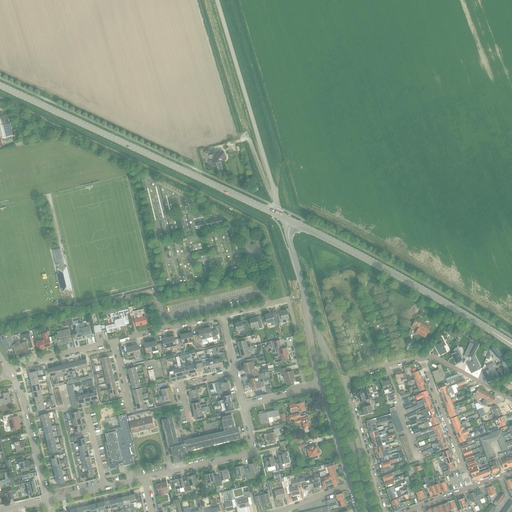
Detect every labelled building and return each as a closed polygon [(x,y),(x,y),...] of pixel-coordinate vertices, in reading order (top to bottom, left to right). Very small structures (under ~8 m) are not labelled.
[(8,114),(1,116),(6,137),(16,135),(15,130),(12,130),(8,114)] [(217,153),(210,155),(211,158),(215,157),(216,162),(217,162),(218,163),(217,164),(219,171),(223,170),(220,161),(226,159),(227,158),(226,156),(225,156),(224,152),(223,152),(222,151),(217,152),(217,153)] [(61,249),(53,250),(57,266),(58,266),(59,269),(64,290),(65,290),(65,292),(70,290),(69,287),(70,287),(66,271),(61,249)] [(143,290),(144,294),(142,295),(141,291),(125,295),(126,297),(125,298),(125,301),(139,297),(139,298),(154,294),(152,288),(143,290)] [(123,295),(115,297),(116,304),(124,302),(123,295)] [(147,324),(145,316),(143,317),(142,314),(145,313),(144,309),(133,311),(132,307),(129,307),(131,316),(134,315),(137,326),(147,324)] [(128,309),(125,310),(118,312),(120,319),(116,320),(115,320),(114,320),(115,324),(106,326),(107,333),(121,330),(120,327),(126,325),(126,324),(129,324),(127,314),(129,314),(128,309)] [(287,310),(277,313),(280,324),(287,322),(286,319),(289,318),(287,310)] [(278,324),(275,313),(266,315),(268,323),(271,323),(271,326),(278,324)] [(65,324),(71,321),(68,315),(63,318),(65,324)] [(260,317),(250,319),(252,327),(255,326),(256,330),(263,328),(260,317)] [(416,320),(412,327),(418,330),(417,332),(424,336),(428,330),(421,325),(422,324),(416,320)] [(248,331),(246,323),(243,324),(242,321),(235,323),(237,331),(241,330),(241,333),(248,331)] [(92,334),(91,331),(90,326),(85,327),(84,323),(80,324),(81,328),(76,329),(77,334),(75,334),(76,341),(83,339),(82,336),(87,335),(88,338),(91,337),(90,334),(92,334)] [(93,326),(95,333),(101,332),(100,325),(93,326)] [(210,328),(205,329),(207,341),(213,340),(213,339),(216,339),(214,330),(211,331),(210,328)] [(57,345),(69,342),(68,336),(71,335),(69,329),(57,332),(58,335),(55,335),(57,345)] [(199,334),(196,334),(198,343),(202,342),(202,343),(207,341),(205,329),(199,331),(199,334)] [(198,343),(196,334),(193,335),(192,332),(187,334),(189,343),(192,342),(193,344),(198,343)] [(2,335),(0,335),(0,340),(6,351),(7,350),(7,349),(13,348),(12,343),(13,343),(11,333),(3,335),(2,335)] [(23,342),(13,345),(15,355),(26,352),(25,350),(29,349),(33,347),(30,333),(22,335),(23,342)] [(44,340),(39,341),(39,340),(36,341),(37,346),(40,346),(41,349),(51,347),(49,339),(47,333),(43,334),(44,340)] [(181,338),(178,339),(180,347),(186,346),(185,343),(189,343),(187,334),(181,335),(181,338)] [(174,336),(168,338),(171,347),(174,346),(175,349),(180,347),(178,339),(175,340),(174,336)] [(237,339),(240,349),(251,346),(250,343),(247,344),(246,341),(247,340),(246,337),(237,339)] [(163,342),(160,343),(162,352),(168,350),(167,348),(171,347),(168,338),(163,339),(163,342)] [(440,355),(447,352),(444,346),(446,345),(442,338),(440,339),(442,343),(436,346),(440,355)] [(274,342),(275,346),(276,351),(278,350),(280,356),(275,358),(276,362),(288,359),(287,353),(288,353),(287,348),(282,349),(280,340),(274,342)] [(162,352),(160,343),(157,344),(156,341),(150,342),(153,351),(158,350),(159,352),(162,352)] [(153,351),(150,342),(145,344),(145,347),(142,348),(144,356),(147,355),(147,353),(153,351)] [(269,342),(263,348),(266,351),(272,345),(269,342)] [(138,345),(132,347),(135,356),(140,354),(141,357),(144,356),(142,348),(139,348),(138,345)] [(252,349),(251,346),(240,349),(242,359),(251,357),(250,353),(249,353),(248,350),(252,349)] [(135,359),(135,356),(132,347),(126,348),(127,351),(124,352),(126,360),(129,360),(130,361),(135,359)] [(455,353),(452,354),(456,364),(462,361),(461,357),(463,357),(458,348),(457,347),(455,348),(455,349),(454,350),(455,353)] [(491,350),(498,358),(502,355),(494,347),(491,350)] [(473,361),(467,364),(472,373),(480,369),(481,367),(475,355),(473,356),(471,357),(473,361)] [(102,358),(103,365),(110,363),(109,357),(102,358)] [(203,363),(202,360),(201,357),(199,358),(199,360),(196,361),(196,362),(198,372),(204,370),(203,363)] [(202,360),(203,363),(204,370),(211,369),(209,361),(208,358),(202,360)] [(223,366),(223,364),(221,358),(215,360),(217,367),(223,366)] [(242,367),(242,369),(254,366),(252,358),(243,360),(245,367),(242,367)] [(80,361),(82,369),(88,367),(86,360),(80,361)] [(489,370),(483,372),(487,382),(497,377),(493,369),(496,367),(493,362),(487,365),(489,370)] [(69,372),(68,364),(61,366),(63,373),(64,377),(70,375),(69,372)] [(194,365),(188,366),(190,374),(196,372),(194,365)] [(441,373),(443,373),(440,365),(438,366),(439,370),(433,372),(437,382),(443,379),(441,373)] [(254,366),(242,369),(243,371),(245,370),(246,374),(249,373),(249,376),(259,374),(258,371),(255,371),(254,366)] [(29,373),(31,379),(38,378),(36,371),(40,371),(39,367),(32,369),(33,372),(29,373)] [(55,367),(49,369),(51,376),(54,375),(55,379),(58,378),(57,375),(55,367)] [(130,376),(137,374),(135,367),(128,369),(130,376)] [(287,368),(281,369),(282,374),(284,374),(287,384),(294,382),(292,376),(294,376),(292,371),(288,372),(287,368)] [(169,371),(171,378),(177,377),(175,369),(169,371)] [(84,380),(93,378),(91,371),(88,372),(89,376),(84,377),(84,380)] [(396,378),(401,377),(401,379),(402,378),(403,381),(406,380),(405,373),(403,373),(403,371),(395,372),(396,378)] [(415,379),(422,377),(420,371),(413,373),(415,379)] [(259,374),(249,376),(251,382),(248,383),(249,385),(260,382),(259,374)] [(38,378),(31,379),(32,386),(39,384),(39,381),(43,379),(43,377),(38,378)] [(416,382),(417,385),(424,382),(422,377),(415,379),(408,382),(408,385),(416,382)] [(138,380),(131,382),(133,388),(140,386),(138,380)] [(390,392),(393,391),(389,380),(382,383),(384,390),(388,389),(390,392)] [(458,387),(462,385),(463,388),(468,386),(466,383),(465,380),(457,383),(458,387)] [(217,385),(216,385),(218,391),(219,394),(221,394),(230,392),(228,382),(217,385)] [(260,382),(249,385),(249,387),(252,386),(252,389),(255,389),(255,392),(262,390),(260,382)] [(414,390),(415,393),(427,389),(424,382),(417,385),(419,390),(418,390),(417,389),(414,390)] [(160,397),(163,396),(172,394),(171,388),(168,388),(166,383),(158,385),(159,391),(158,391),(160,397)] [(448,387),(447,388),(446,386),(439,388),(441,393),(453,389),(451,385),(448,386),(448,387)] [(95,399),(98,399),(96,388),(93,388),(94,392),(90,393),(92,400),(93,401),(95,400),(95,399)] [(109,389),(107,390),(108,393),(110,392),(110,396),(111,400),(117,398),(117,394),(118,394),(116,388),(109,389)] [(140,388),(133,390),(135,396),(142,395),(140,388)] [(189,391),(191,401),(200,399),(200,396),(198,396),(198,393),(201,392),(200,388),(189,391)] [(365,400),(366,403),(374,401),(373,397),(372,397),(371,394),(370,394),(368,388),(366,389),(367,392),(358,394),(360,401),(365,400)] [(479,388),(475,394),(481,397),(484,391),(479,388)] [(441,393),(443,398),(450,396),(450,395),(454,394),(453,389),(441,393)] [(75,395),(76,398),(77,401),(77,403),(79,402),(79,403),(86,402),(84,394),(83,390),(80,391),(81,395),(78,396),(78,394),(75,395)] [(427,391),(416,395),(417,400),(422,398),(429,395),(427,391)] [(490,395),(484,391),(481,397),(484,399),(483,401),(482,404),(484,405),(490,395)] [(0,398),(0,405),(11,403),(9,392),(2,393),(3,398),(0,398)] [(217,401),(212,403),(213,406),(218,405),(221,404),(232,401),(230,392),(221,394),(222,397),(223,397),(224,400),(217,401)] [(172,394),(163,396),(165,402),(162,402),(163,405),(171,403),(171,400),(174,399),(172,394)] [(423,400),(416,402),(418,405),(424,403),(431,400),(429,395),(422,398),(423,400)] [(496,398),(490,395),(484,405),(486,406),(487,404),(489,401),(492,403),(496,398)] [(201,402),(200,399),(191,401),(194,410),(205,408),(208,407),(207,404),(201,405),(200,402),(201,402)] [(143,401),(136,403),(138,409),(144,408),(144,410),(148,409),(147,404),(144,404),(143,401)] [(232,401),(221,404),(222,407),(223,410),(225,410),(226,413),(235,411),(232,401)] [(375,404),(374,401),(366,403),(367,406),(362,408),(364,414),(373,412),(371,405),(375,404)] [(44,402),(37,404),(38,411),(45,409),(44,402)] [(291,412),(298,410),(299,413),(306,411),(303,402),(294,405),(293,404),(289,406),(291,412)] [(422,414),(434,409),(433,405),(425,407),(426,409),(421,411),(422,414)] [(205,408),(194,410),(196,420),(205,418),(204,415),(203,415),(202,412),(206,411),(205,408)] [(489,416),(490,419),(502,415),(499,408),(491,411),(493,414),(489,416)] [(259,412),(259,413),(262,425),(262,426),(263,426),(270,424),(269,418),(280,415),(278,409),(274,410),(274,411),(264,413),(263,412),(263,411),(259,412)] [(72,416),(73,420),(80,418),(79,412),(72,413),(71,412),(69,413),(70,417),(72,416)] [(49,413),(48,413),(41,415),(43,422),(50,420),(49,413)] [(13,414),(2,416),(3,420),(4,421),(8,420),(10,426),(6,426),(8,431),(11,430),(20,428),(18,421),(19,421),(18,416),(14,417),(13,414)] [(122,428),(121,428),(122,429),(129,428),(126,414),(126,415),(122,415),(119,416),(119,418),(122,428)] [(428,422),(431,421),(438,418),(436,414),(427,417),(421,420),(422,422),(425,421),(426,423),(428,422)] [(450,419),(452,424),(459,421),(458,419),(463,417),(462,414),(450,419)] [(223,419),(222,420),(223,424),(224,431),(226,431),(231,430),(235,429),(233,422),(232,415),(227,416),(223,417),(223,419)] [(166,419),(162,420),(164,427),(165,434),(167,441),(168,448),(171,447),(171,448),(172,448),(174,455),(174,456),(179,455),(185,454),(187,453),(187,451),(193,449),(200,448),(207,446),(214,445),(221,443),(227,441),(234,440),(241,438),(241,437),(240,434),(239,429),(239,428),(235,429),(231,430),(226,431),(224,431),(178,442),(172,417),(171,418),(166,419)] [(308,417),(301,419),(294,421),(295,424),(302,422),(305,433),(310,432),(309,430),(310,429),(311,428),(308,417)] [(500,427),(506,425),(505,422),(503,417),(491,421),(491,423),(495,422),(496,425),(499,424),(500,427)] [(146,419),(149,429),(154,428),(152,418),(146,419)] [(376,420),(367,422),(368,428),(377,425),(379,424),(378,422),(376,423),(376,422),(377,422),(376,420)] [(132,433),(138,432),(135,422),(130,423),(132,433)] [(75,435),(81,434),(82,433),(81,431),(83,430),(82,424),(74,426),(76,432),(75,432),(75,435)] [(454,429),(456,433),(463,431),(462,428),(467,426),(466,424),(461,426),(454,429)] [(508,431),(502,433),(504,436),(511,432),(511,425),(509,427),(511,430),(508,431)] [(130,434),(131,434),(129,428),(122,429),(121,428),(107,431),(108,433),(105,434),(107,442),(105,442),(105,445),(106,448),(106,450),(107,453),(107,456),(108,459),(109,462),(118,460),(119,466),(124,465),(124,464),(125,464),(126,465),(127,464),(127,463),(132,462),(131,457),(136,456),(135,454),(133,445),(134,445),(134,442),(132,442),(130,434)] [(279,429),(274,430),(273,430),(274,432),(264,434),(265,438),(266,438),(267,441),(268,445),(277,443),(276,438),(278,438),(278,435),(280,434),(279,429)] [(463,431),(456,433),(458,438),(465,436),(469,434),(469,431),(468,429),(463,431)] [(495,441),(498,440),(501,430),(492,433),(495,441)] [(469,434),(465,436),(458,438),(460,443),(467,441),(466,438),(470,436),(469,434)] [(78,439),(79,446),(87,444),(85,438),(83,439),(82,435),(74,437),(75,439),(78,439)] [(489,435),(480,438),(489,444),(492,442),(489,435)] [(11,440),(12,445),(11,445),(12,449),(15,448),(16,452),(24,450),(23,447),(25,447),(24,440),(19,441),(18,438),(11,440)] [(445,438),(438,441),(439,443),(437,444),(437,443),(432,445),(433,448),(447,443),(445,438)] [(480,438),(484,449),(490,446),(489,444),(480,438)] [(374,448),(383,446),(382,443),(386,442),(386,439),(382,440),(373,443),(374,448)] [(447,443),(433,448),(434,451),(439,449),(439,448),(441,447),(441,450),(449,447),(447,443)] [(56,445),(49,446),(50,453),(57,451),(56,445)] [(316,447),(313,448),(313,446),(309,447),(305,449),(305,451),(307,451),(308,453),(310,457),(312,456),(313,459),(318,458),(317,455),(319,455),(319,454),(319,453),(320,452),(319,451),(318,451),(317,447),(316,447)] [(383,446),(374,448),(376,453),(376,454),(387,450),(387,449),(391,448),(390,446),(383,448),(383,446)] [(471,449),(463,452),(465,456),(472,453),(480,450),(479,448),(471,451),(471,449)] [(376,454),(377,459),(388,456),(388,455),(389,455),(387,450),(376,454)] [(439,458),(440,460),(452,456),(449,450),(442,452),(444,457),(443,458),(442,457),(439,458)] [(82,459),(90,457),(88,451),(81,452),(82,456),(77,457),(78,460),(82,459)] [(277,460),(279,470),(282,469),(281,464),(289,462),(287,453),(279,455),(280,460),(277,460)] [(388,456),(377,459),(379,464),(390,461),(389,460),(388,456)] [(452,456),(440,460),(441,462),(444,461),(444,460),(445,460),(447,464),(454,462),(452,456)] [(279,470),(277,460),(274,461),(273,457),(265,459),(267,467),(275,465),(276,470),(279,470)] [(476,458),(466,461),(468,466),(480,462),(486,459),(485,457),(479,459),(478,457),(476,458)] [(23,458),(16,460),(16,462),(17,464),(16,464),(17,469),(18,473),(21,472),(29,470),(28,467),(30,466),(28,460),(24,461),(23,458)] [(61,464),(65,463),(65,460),(60,461),(59,458),(52,459),(53,466),(61,464)] [(379,464),(381,469),(389,467),(392,466),(392,465),(391,465),(390,463),(397,461),(396,458),(389,460),(390,461),(379,464)] [(507,460),(501,462),(504,469),(510,467),(507,460)] [(493,473),(499,471),(496,461),(492,463),(493,466),(491,467),(493,473)] [(247,470),(249,479),(253,478),(251,473),(259,471),(257,462),(249,464),(250,469),(247,470)] [(449,470),(444,472),(445,475),(451,473),(450,470),(456,468),(454,462),(447,464),(442,466),(443,469),(448,467),(449,470)] [(468,466),(470,471),(478,468),(481,466),(480,462),(468,466)] [(334,465),(328,467),(325,467),(326,471),(320,473),(321,475),(320,475),(321,475),(330,473),(336,471),(334,465)] [(470,471),(472,476),(480,473),(489,469),(490,469),(489,465),(484,466),(485,468),(479,470),(478,468),(470,471)] [(249,479),(247,470),(244,470),(243,466),(235,468),(237,477),(245,475),(246,480),(249,479)] [(94,476),(93,469),(85,471),(81,472),(81,475),(86,474),(87,477),(94,476)] [(217,477),(219,486),(222,485),(221,480),(229,478),(227,470),(219,472),(220,476),(217,477)] [(322,481),(331,478),(337,477),(336,471),(330,473),(330,475),(328,476),(328,477),(321,479),(322,481)] [(394,472),(383,476),(382,476),(384,482),(393,479),(392,476),(395,475),(394,472)] [(215,482),(216,487),(217,493),(220,492),(219,486),(217,477),(214,477),(213,473),(205,475),(207,484),(215,482)] [(310,479),(312,489),(319,487),(318,481),(321,480),(319,474),(314,475),(314,478),(310,479)] [(186,482),(188,491),(191,490),(190,486),(198,484),(196,475),(188,477),(189,481),(186,482)] [(56,478),(58,484),(65,483),(63,476),(56,478)] [(436,482),(437,484),(435,485),(438,493),(443,491),(439,481),(438,477),(437,476),(435,477),(437,482),(436,482)] [(448,489),(446,482),(445,479),(442,480),(441,476),(438,477),(439,481),(443,491),(448,489)] [(326,483),(332,482),(333,484),(339,483),(337,477),(331,478),(322,481),(323,487),(327,487),(326,483)] [(399,477),(394,479),(393,479),(384,482),(386,487),(395,484),(394,481),(398,480),(398,479),(400,479),(399,477)] [(188,491),(186,482),(183,483),(182,478),(174,480),(176,489),(184,487),(185,492),(188,491)] [(305,491),(312,489),(310,479),(305,480),(304,478),(299,479),(300,485),(303,485),(305,491)] [(300,485),(299,479),(291,481),(293,487),(289,487),(291,496),(299,494),(297,486),(300,485)] [(23,484),(21,484),(22,489),(25,488),(27,494),(36,492),(33,481),(24,483),(23,483),(23,484)] [(425,489),(428,497),(433,495),(430,486),(428,481),(425,482),(426,484),(423,485),(424,488),(425,489)] [(157,485),(157,486),(156,486),(157,490),(158,489),(159,492),(160,496),(164,495),(163,491),(168,490),(166,482),(163,483),(163,484),(157,485)] [(386,489),(388,494),(397,491),(396,490),(395,490),(395,489),(402,486),(401,483),(386,489)] [(438,493),(435,485),(431,487),(431,486),(430,486),(433,495),(438,493)] [(493,486),(486,488),(489,495),(487,496),(489,501),(491,500),(491,498),(494,496),(494,495),(496,494),(493,486)] [(428,497),(425,489),(424,488),(422,489),(422,491),(419,492),(418,489),(416,490),(417,493),(416,493),(419,500),(428,497)] [(286,497),(283,489),(275,491),(277,500),(286,497)] [(227,491),(222,493),(222,495),(227,494),(227,495),(228,495),(230,494),(232,500),(235,499),(233,494),(232,490),(227,491)] [(245,498),(238,500),(240,508),(250,506),(248,498),(251,497),(250,494),(250,493),(249,491),(244,493),(245,495),(245,498)] [(261,492),(261,495),(264,505),(271,503),(268,493),(265,494),(264,491),(261,492)] [(397,491),(388,494),(390,500),(400,496),(400,493),(397,494),(396,492),(397,492),(397,491)] [(480,494),(476,496),(475,492),(470,494),(473,502),(475,501),(477,506),(482,504),(480,500),(482,499),(480,494)] [(257,506),(264,505),(261,495),(258,496),(258,493),(254,494),(257,506)] [(326,501),(327,504),(338,501),(344,499),(342,493),(336,495),(337,498),(326,501)] [(135,494),(129,496),(130,503),(131,508),(132,511),(137,509),(136,507),(134,507),(133,503),(136,502),(137,503),(140,502),(138,495),(135,496),(135,494)] [(228,499),(225,500),(225,503),(227,511),(234,510),(232,501),(232,500),(230,494),(228,495),(227,495),(228,499)] [(129,496),(122,497),(124,505),(127,504),(129,509),(131,508),(130,503),(129,496)] [(403,496),(391,501),(393,506),(401,503),(401,502),(400,502),(398,499),(401,498),(401,499),(404,498),(403,496)] [(464,498),(458,500),(462,510),(465,509),(466,511),(468,511),(470,511),(468,505),(468,504),(467,502),(466,502),(464,498)] [(327,504),(328,506),(328,507),(339,504),(340,507),(346,505),(344,499),(338,501),(327,504)] [(454,511),(454,510),(454,509),(456,508),(454,500),(448,502),(451,511),(454,511)] [(401,503),(393,506),(395,511),(402,509),(401,506),(409,503),(408,501),(401,503)] [(104,502),(97,503),(99,511),(105,509),(104,502)] [(451,511),(448,502),(443,504),(445,511),(447,511),(448,511),(451,511)]
